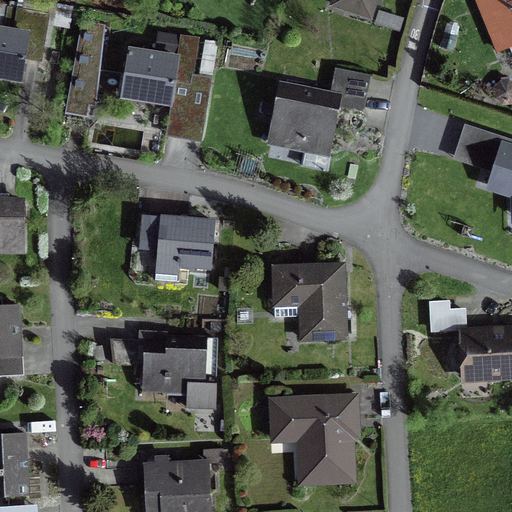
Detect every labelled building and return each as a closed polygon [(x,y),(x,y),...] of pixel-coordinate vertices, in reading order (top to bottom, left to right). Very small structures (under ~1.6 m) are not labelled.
[(368,18),(374,0),(333,0),(332,6),(368,18)] [(511,0),(475,0),(497,52),(511,46),(511,0)] [(0,77),(20,81),(24,58),(23,58),(25,43),(42,46),(47,16),(7,10),(3,33),(0,32),(0,77)] [(82,24),(74,67),(80,68),(73,104),(93,107),(100,46),(98,46),(101,28),(82,24)] [(445,24),(439,49),(451,52),(458,28),(445,24)] [(126,53),(119,100),(127,102),(127,98),(170,105),(174,82),(173,82),(174,76),(191,79),(197,40),(180,37),(176,60),(126,53)] [(334,70),(329,96),(360,102),(365,76),(334,70)] [(184,114),(204,117),(209,86),(189,83),(184,114)] [(493,91),(494,100),(501,105),(510,104),(511,101),(511,86),(508,83),(499,84),(493,91)] [(325,172),(338,109),(338,108),(317,104),(319,94),(282,86),(276,122),(278,122),(274,144),(304,150),(300,167),(321,171),(321,172),(323,173),(324,172),(325,172)] [(511,151),(500,147),(487,195),(511,202),(511,151)] [(0,250),(22,251),(22,204),(0,204),(0,250)] [(175,283),(176,265),(209,268),(213,224),(141,218),(138,250),(156,251),(154,281),(175,283)] [(324,275),(323,267),(272,269),(273,318),(300,318),(301,340),(344,339),(342,274),(324,275)] [(447,313),(446,304),(430,305),(431,332),(463,330),(462,312),(447,313)] [(20,358),(19,358),(16,306),(0,307),(0,377),(22,376),(20,358)] [(461,334),(463,372),(486,371),(486,379),(511,377),(511,331),(504,332),(504,334),(492,335),(491,333),(461,334)] [(165,346),(143,345),(141,385),(158,386),(158,389),(186,390),(186,409),(214,411),(215,378),(214,378),(215,341),(165,339),(165,346)] [(356,421),(354,398),(323,399),(323,402),(273,404),(274,439),(299,438),(302,482),(349,480),(346,421),(356,421)] [(0,435),(0,488),(2,488),(2,498),(26,497),(24,460),(22,461),(21,436),(23,436),(23,435),(0,435)] [(203,461),(207,461),(221,460),(220,451),(202,452),(203,461)] [(209,511),(208,465),(142,468),(144,511),(209,511)]
